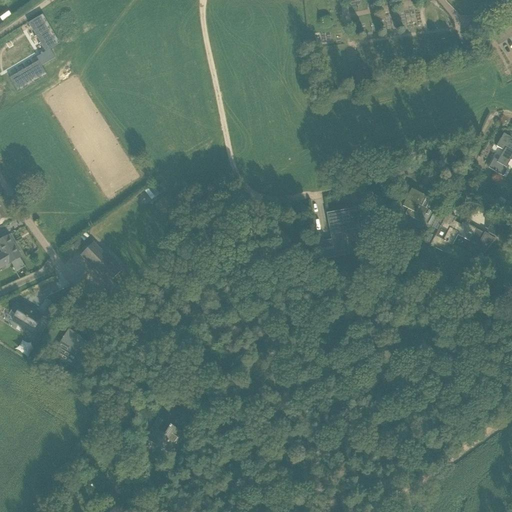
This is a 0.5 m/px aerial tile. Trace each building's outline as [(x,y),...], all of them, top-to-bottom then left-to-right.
[(6,10),(0,14),(0,18),(3,23),(11,17),(6,10)] [(42,14),(28,23),(30,26),(32,30),(47,22),(43,16),(42,14)] [(47,22),(32,30),(36,38),(51,29),(47,22)] [(51,29),(36,38),(41,45),(55,36),(51,29)] [(55,36),(41,45),(45,52),(50,49),(60,44),(55,36)] [(465,47),(467,51),(468,54),(479,51),(477,44),(465,47)] [(45,52),(36,57),(38,61),(41,66),(55,58),(50,49),(45,52)] [(38,61),(31,65),(39,80),(47,75),(41,66),(38,61)] [(31,65),(24,70),(32,84),(39,80),(31,65)] [(24,70),(16,74),(25,88),(32,84),(24,70)] [(16,74),(9,78),(18,93),(25,88),(16,74)] [(511,144),(509,143),(511,138),(503,133),(496,146),(504,151),(498,161),(493,159),(488,168),(503,176),(508,168),(506,167),(511,157),(511,144)] [(146,188),(150,198),(159,195),(155,184),(146,188)] [(420,222),(420,224),(429,229),(440,209),(430,204),(433,200),(411,189),(402,206),(408,209),(405,214),(420,222)] [(0,223),(10,219),(0,199),(0,223)] [(333,247),(318,250),(320,260),(335,257),(334,253),(344,251),(340,226),(357,223),(359,234),(373,231),(370,213),(352,216),(351,209),(327,214),(333,247)] [(477,245),(472,256),(478,259),(495,239),(463,222),(460,226),(453,222),(455,218),(447,213),(430,245),(447,254),(457,235),(477,245)] [(485,232),(499,239),(506,226),(492,219),(485,232)] [(0,254),(0,267),(8,263),(9,264),(11,263),(16,271),(24,266),(19,258),(21,257),(8,235),(0,240),(0,248),(2,253),(0,254)] [(101,276),(104,272),(112,280),(121,270),(116,265),(93,242),(80,255),(101,276)] [(10,312),(22,319),(18,325),(39,338),(48,323),(48,322),(40,318),(28,310),(29,308),(30,309),(30,308),(22,303),(21,304),(22,305),(22,306),(16,302),(10,311),(10,312)] [(60,308),(50,302),(45,310),(56,316),(60,308)] [(60,344),(67,348),(65,351),(76,358),(71,366),(77,369),(74,374),(81,378),(88,368),(79,362),(80,360),(84,354),(83,353),(88,344),(80,339),(80,337),(69,330),(60,344)] [(164,434),(157,429),(162,421),(158,418),(145,439),(168,453),(181,432),(170,425),(164,434)] [(183,434),(189,438),(197,425),(191,421),(183,434)]
